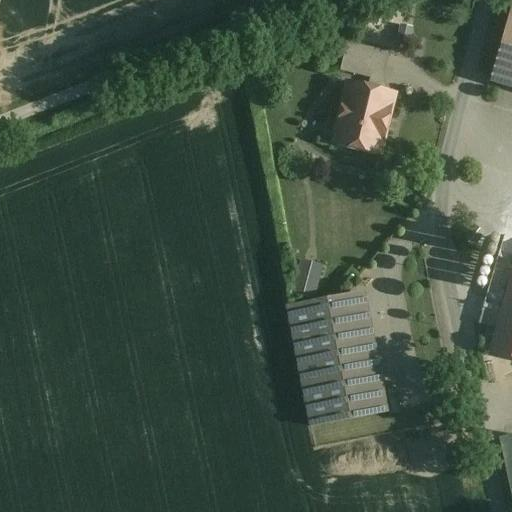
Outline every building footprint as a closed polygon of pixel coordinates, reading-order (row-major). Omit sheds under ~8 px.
[(511,14),(490,83),(511,89),(511,14)] [(385,54),(346,44),(339,73),(378,83),(385,54)] [(392,96),(348,86),(338,125),(342,129),(339,142),(334,142),(333,144),(378,155),(392,96)] [(511,141),(494,120),(485,128),(511,160),(511,141)] [(473,228),(463,240),(472,247),(482,235),(473,228)] [(323,295),(327,260),(303,258),(299,293),(323,295)] [(511,269),(487,352),(511,359),(511,269)] [(353,301),(293,313),(316,432),(376,420),(353,301)]
